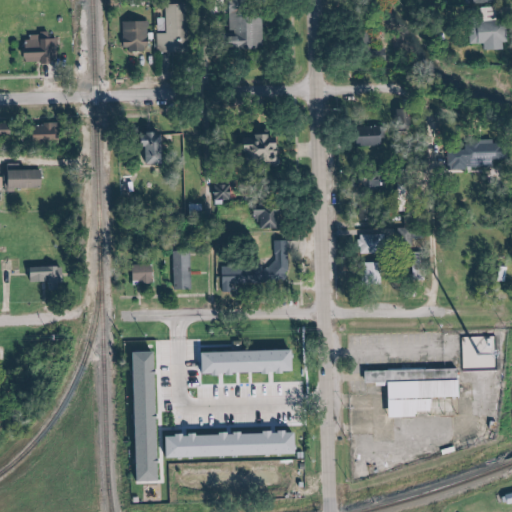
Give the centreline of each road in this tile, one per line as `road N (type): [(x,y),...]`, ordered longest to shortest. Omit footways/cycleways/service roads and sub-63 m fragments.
road 1 (tertiary): [(331,511),(322,0)]
road 2 (residential): [(409,89),(0,98)]
road 3 (residential): [(120,317),(434,315)]
